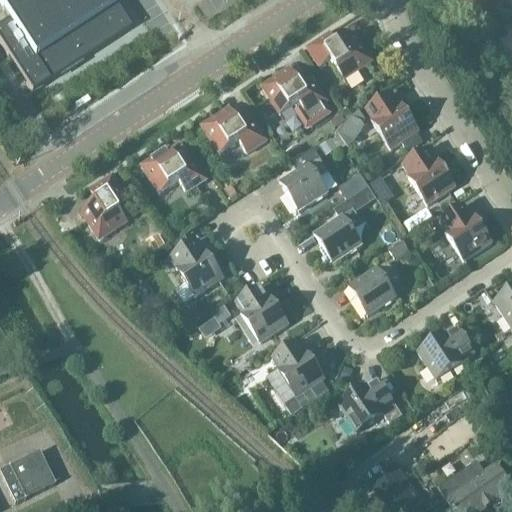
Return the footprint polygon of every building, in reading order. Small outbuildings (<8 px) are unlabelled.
[(0,0),(0,7),(3,12),(20,0),(0,0)] [(494,15),(475,28),(481,38),(501,25),(494,15)] [(330,35),(307,50),(320,71),(332,63),(344,83),(373,64),(354,36),(338,46),(330,35)] [(280,118),(295,108),(298,111),(295,113),(307,131),(331,116),(324,105),(327,103),(312,80),(301,87),(290,71),(262,90),(280,118)] [(391,96),(366,112),(373,123),(372,124),(390,152),(419,134),(400,105),(398,107),(391,96)] [(240,127),(230,111),(201,129),(220,157),(239,145),(247,156),(267,143),(252,119),(240,127)] [(359,112),(349,119),(350,120),(359,126),(361,126),(366,122),(359,112)] [(361,130),(359,126),(350,120),(339,136),(347,148),(352,144),(361,130)] [(332,143),(321,149),(327,157),(337,151),(332,143)] [(297,147),(285,155),(290,163),(303,155),(297,147)] [(182,149),(173,155),(180,166),(189,160),(182,149)] [(173,155),(170,150),(141,169),(160,197),(179,184),(186,196),(207,182),(192,159),(189,160),(180,166),(173,155)] [(314,151),(296,163),(301,171),(280,185),(288,197),(285,198),(296,215),(298,213),(299,214),(328,195),(319,181),(329,175),(314,151)] [(435,163),(427,152),(403,167),(410,179),(408,180),(427,208),(456,190),(437,161),(435,163)] [(372,177),(387,191),(396,182),(381,168),(372,177)] [(339,192),(347,203),(369,189),(361,177),(339,192)] [(126,198),(113,178),(90,193),(97,204),(81,215),(99,243),(128,225),(115,206),(126,198)] [(378,183),(369,189),(374,198),(384,192),(378,183)] [(231,188),(224,193),(230,202),(237,198),(231,188)] [(334,213),(340,221),(343,219),(354,212),(348,204),(334,213)] [(471,218),(464,207),(439,223),(446,234),(445,235),(464,264),(492,245),(474,217),(471,218)] [(343,219),(314,238),(322,249),(320,251),(330,267),(333,266),(333,267),(362,248),(353,234),(364,227),(354,212),(343,219)] [(160,235),(148,242),(154,251),(166,244),(160,235)] [(185,239),(169,249),(174,257),(190,246),(185,239)] [(203,254),(195,243),(190,246),(174,257),(171,259),(178,270),(176,271),(195,300),(224,281),(205,252),(203,254)] [(403,246),(390,255),(396,264),(409,256),(403,246)] [(378,271),(349,290),(356,302),(354,303),(365,320),(367,318),(368,319),(397,300),(388,286),(398,280),(388,265),(378,271)] [(268,300),(261,289),(236,305),(243,316),(241,317),(260,346),(289,327),(270,298),(268,300)] [(511,292),(495,304),(511,331),(511,292)] [(196,310),(185,317),(191,327),(202,320),(196,310)] [(225,310),(212,317),(215,322),(219,327),(231,319),(225,310)] [(448,338),(447,336),(418,354),(437,383),(466,364),(464,363),(475,355),(459,331),(448,338)] [(304,355),(297,344),(272,360),(279,371),(278,372),(297,401),(325,382),(306,353),(304,355)] [(344,370),(340,380),(349,383),(353,373),(344,370)] [(369,390),(367,388),(338,407),(357,436),(384,418),(390,427),(403,419),(379,383),(369,390)] [(39,455),(0,474),(0,476),(15,507),(55,487),(39,455)] [(438,492),(444,502),(451,511),(482,511),(495,503),(500,501),(502,504),(511,497),(511,488),(497,466),(484,475),(478,465),(438,492)] [(425,511),(395,467),(368,486),(386,511),(425,511)]
